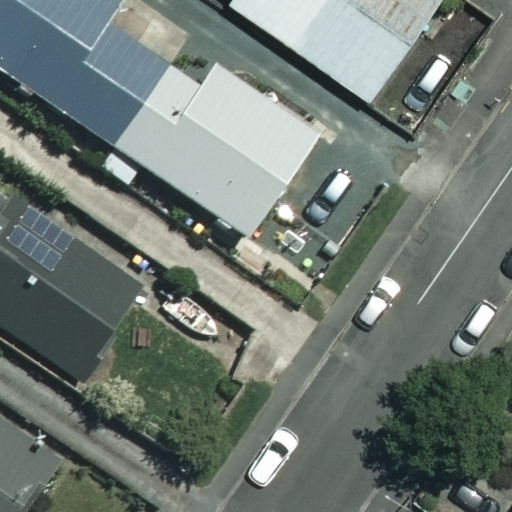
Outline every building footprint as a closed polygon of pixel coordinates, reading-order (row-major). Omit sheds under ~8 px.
[(103,0),(0,0),(0,80),(235,240),(305,136),(202,66),(186,89),(95,28),(111,5),(103,0)] [(223,0),(360,97),(427,0),(223,0)] [(0,329),(72,377),(132,285),(0,198),(0,329)] [(225,320),(162,281),(142,314),(205,353),(225,320)] [(0,511),(30,511),(57,475),(0,433),(0,511)]
